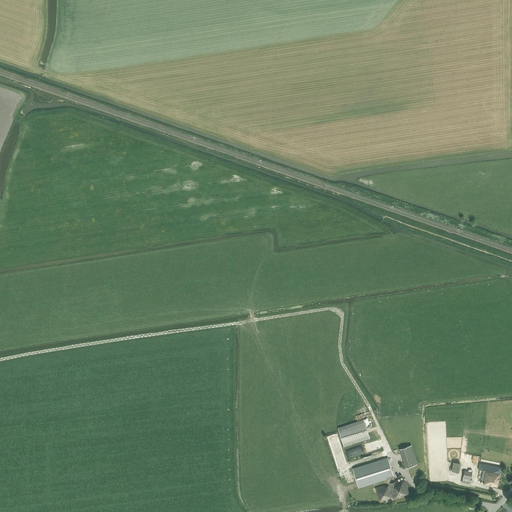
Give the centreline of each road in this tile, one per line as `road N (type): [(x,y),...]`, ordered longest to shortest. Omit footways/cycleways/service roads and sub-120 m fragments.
road 1 (track): [(254,322),(341,314),(341,362),(405,477),(419,492),(495,510)]
road 2 (track): [(0,360),(254,322)]
